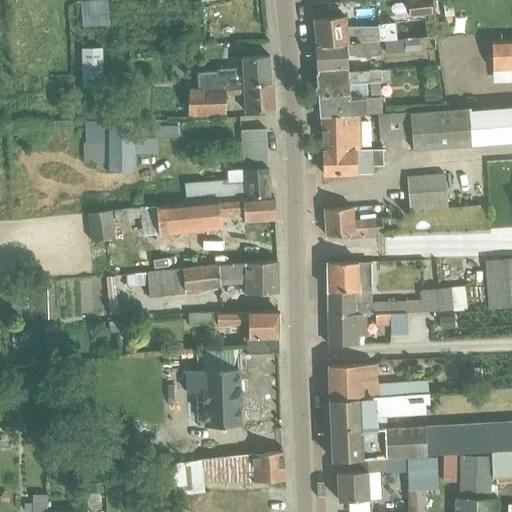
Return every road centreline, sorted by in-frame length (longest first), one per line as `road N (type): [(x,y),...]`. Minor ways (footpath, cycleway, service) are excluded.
road 1 (tertiary): [(304,511),(283,0)]
road 2 (unknown): [(299,348),(511,340)]
